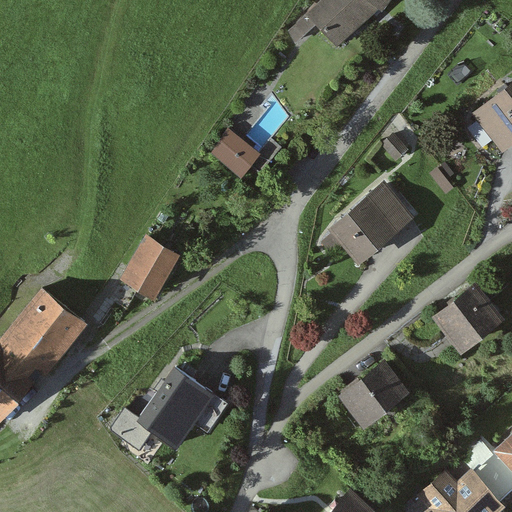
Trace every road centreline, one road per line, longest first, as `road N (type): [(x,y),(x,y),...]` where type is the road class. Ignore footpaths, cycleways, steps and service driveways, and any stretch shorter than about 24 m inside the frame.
road 1 (residential): [(262,450),(295,207),(453,0)]
road 2 (residential): [(262,450),(309,389),(511,229)]
